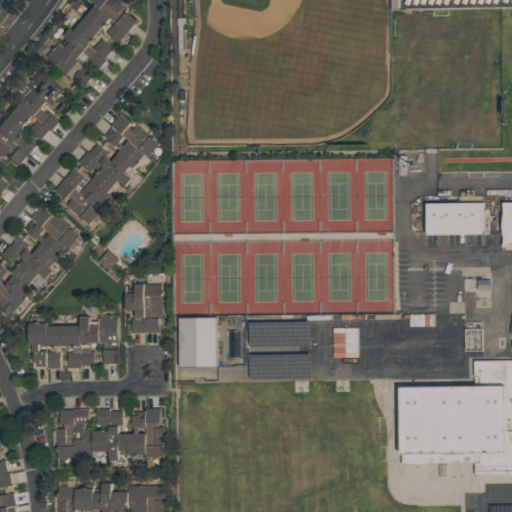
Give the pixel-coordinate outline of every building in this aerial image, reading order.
[(90,0),(114,0),(123,7),(117,15),(103,3),(98,10),(94,6),(89,2),(90,0)] [(109,19),(98,32),(83,19),(94,6),(98,10),(109,19)] [(114,23),(115,24),(124,13),(135,23),(126,34),(117,44),(105,34),(114,23)] [(87,45),(72,32),(83,19),(98,32),(87,45)] [(105,60),(97,71),(86,61),(88,58),(82,53),(76,60),(63,49),(69,42),(62,36),(68,29),(72,32),(87,45),(92,49),(104,59),(105,60)] [(100,39),(112,49),(104,59),(92,49),(100,39)] [(77,61),(65,75),(45,57),(57,43),(63,49),(76,60),(77,61)] [(94,74),(84,85),(73,76),(83,65),(94,74)] [(47,104),(45,102),(32,91),(26,86),(38,72),(59,90),(47,104)] [(14,99),(20,92),(26,98),(32,91),(45,102),(39,109),(46,115),(49,112),(59,121),(50,131),(49,130),(37,120),(33,116),(17,102),(14,99)] [(52,108),(62,97),(72,106),(63,117),(52,108)] [(33,116),(22,129),(21,128),(6,115),(17,102),(33,116)] [(109,125),(119,114),(134,127),(136,124),(147,134),(147,135),(158,144),(146,157),(144,156),(128,142),(123,138),(116,132),(109,125)] [(0,132),(0,122),(6,115),(21,128),(16,135),(21,139),(24,136),(36,146),(27,156),(27,155),(0,132)] [(37,120),(49,130),(41,141),(28,130),(37,120)] [(0,132),(27,155),(17,166),(3,154),(0,157),(0,132)] [(105,141),(110,135),(112,137),(116,132),(123,138),(118,143),(123,148),(128,142),(144,156),(133,169),(130,167),(117,156),(117,155),(120,151),(116,147),(113,150),(108,145),(109,144),(105,141)] [(87,155),(96,145),(107,154),(104,157),(111,163),(117,156),(130,167),(123,174),(131,180),(124,188),(102,168),(98,165),(97,164),(87,155)] [(89,173),(77,163),(85,153),(87,155),(97,164),(89,173)] [(74,189),(62,179),(72,168),(83,178),(74,189)] [(102,168),(124,188),(130,193),(120,205),(112,198),(92,180),(102,168)] [(0,191),(9,181),(0,173),(0,191)] [(100,212),(88,225),(66,206),(68,204),(52,191),(62,179),(74,189),(79,194),(100,212)] [(79,194),(91,180),(92,180),(112,198),(100,212),(79,194)] [(483,202),(428,203),(428,234),(484,233),(483,202)] [(31,216),(40,206),(54,218),(56,216),(70,228),(72,227),(87,240),(74,254),(65,246),(49,232),(45,229),(37,222),(31,216)] [(37,222),(45,229),(40,234),(44,238),(49,232),(65,246),(54,260),(51,258),(38,246),(37,246),(41,241),(37,238),(36,239),(27,231),(31,226),(33,227),(37,222)] [(9,245),(17,236),(27,245),(25,247),(32,253),(38,246),(51,258),(45,265),(52,270),(46,277),(39,272),(24,258),(19,254),(9,245)] [(19,254),(10,265),(0,256),(0,252),(7,244),(9,245),(19,254)] [(107,250),(118,260),(108,272),(97,262),(107,250)] [(24,258),(39,272),(28,284),(13,271),(24,258)] [(0,284),(0,266),(4,270),(0,274),(0,276),(4,280),(12,271),(13,271),(28,284),(33,288),(21,302),(0,284)] [(21,303),(9,317),(0,309),(0,284),(21,302),(21,303)] [(144,333),(131,333),(131,319),(134,319),(134,312),(125,312),(125,294),(134,294),(134,284),(143,284),(144,314),(144,319),(144,333)] [(144,314),(143,284),(160,284),(160,295),(162,295),(162,314),(144,314)] [(103,364),(103,350),(104,350),(104,343),(99,343),(99,321),(99,315),(117,314),(118,364),(103,364)] [(80,315),(90,315),(90,321),(99,321),(99,343),(99,344),(90,344),(90,352),(94,352),(94,366),(81,366),(80,324),(80,315)] [(217,317),(180,317),(180,366),(217,366),(217,317)] [(144,319),(159,319),(159,333),(144,333),(144,319)] [(29,322),(47,321),(47,325),(47,352),(47,366),(34,366),(34,362),(29,362),(29,322)] [(310,322),(251,323),(251,346),(310,346),(310,322)] [(47,346),(47,325),(63,324),(64,345),(47,346)] [(63,324),(80,324),(81,366),(81,368),(67,369),(67,352),(72,352),(71,345),(64,345),(63,324)] [(483,350),(482,329),(466,330),(466,351),(483,350)] [(241,330),(229,330),(230,360),(242,360),(241,330)] [(47,352),(60,352),(60,369),(47,369),(47,366),(47,352)] [(311,354),(251,354),(252,377),(311,377),(311,354)] [(511,360),(475,361),(475,386),(402,387),(404,463),(475,462),(476,474),(511,473),(511,360)] [(74,410),(88,409),(89,431),(92,431),(92,451),(93,458),(74,458),(74,410)] [(109,409),(109,411),(109,451),(92,451),(92,431),(92,430),(97,430),(96,409),(109,409)] [(145,409),(160,409),(160,422),(156,422),(156,427),(163,427),(163,445),(145,445),(145,432),(145,427),(145,416),(145,409)] [(74,410),(74,458),(57,458),(56,428),(63,428),(63,424),(59,424),(59,410),(74,410)] [(109,411),(122,411),(122,425),(119,425),(119,433),(127,433),(128,450),(119,450),(119,460),(109,460),(109,451),(109,411)] [(132,414),(140,414),(140,416),(145,416),(145,427),(139,427),(139,433),(145,432),(145,445),(145,454),(128,455),(128,450),(127,433),(134,433),(134,427),(132,427),(132,414)] [(0,474),(7,473),(9,472),(11,485),(0,487),(0,474)] [(75,511),(57,511),(57,497),(58,497),(58,486),(65,486),(65,481),(75,481),(75,488),(75,510),(75,511)] [(102,483),(111,483),(111,492),(111,511),(102,511),(102,509),(93,509),(92,492),(102,492),(102,483)] [(146,511),(146,486),(163,485),(163,511),(146,511)] [(146,511),(128,511),(128,491),(128,486),(146,486),(146,511)] [(75,510),(75,488),(92,488),(92,492),(93,509),(93,510),(89,510),(75,510)] [(111,511),(111,492),(128,491),(128,511),(111,511)] [(0,494),(13,493),(15,506),(13,506),(0,508),(0,494)]
